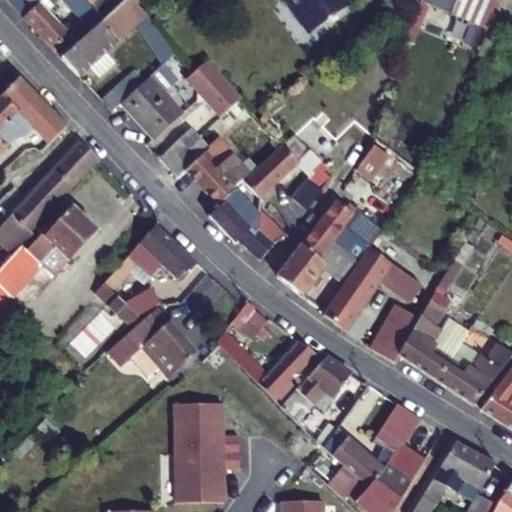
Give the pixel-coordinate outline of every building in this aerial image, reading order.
[(40,0),(8,0),(23,17),(40,0)] [(61,58),(80,42),(40,0),(23,17),(61,58)] [(141,27),(148,22),(132,0),(127,0),(114,11),(107,18),(97,26),(80,42),(61,58),(79,77),(89,67),(106,52),(137,23),(141,27)] [(85,0),(66,0),(77,10),(80,7),(85,0)] [(97,26),(107,18),(88,0),(85,0),(80,7),(97,26)] [(88,0),(107,18),(114,11),(103,0),(88,0)] [(285,0),(286,1),(288,0),(311,32),(348,5),(344,0),(285,0)] [(499,2),(493,0),(480,0),(475,15),(479,16),(469,40),(482,46),(489,27),(499,2)] [(511,10),(511,0),(499,0),(499,2),(489,27),(503,32),(511,10)] [(173,56),(148,22),(141,27),(142,28),(137,32),(163,65),(173,56)] [(106,52),(89,67),(100,78),(117,63),(106,52)] [(192,75),(187,80),(202,95),(221,114),(241,95),(207,61),(192,75)] [(119,105),(139,86),(127,75),(100,100),(111,112),(119,105)] [(139,86),(119,105),(154,140),(181,115),(149,77),(139,86)] [(48,144),(65,127),(34,93),(20,78),(3,93),(19,112),(0,128),(0,146),(11,138),(25,134),(32,127),(48,144)] [(0,128),(19,112),(3,93),(0,96),(0,128)] [(48,144),(32,127),(25,134),(34,145),(41,150),(48,144)] [(161,159),(177,176),(184,168),(199,153),(208,143),(194,129),(161,159)] [(257,191),(263,197),(299,162),(308,172),(291,194),(305,204),(329,172),(324,167),(327,163),(294,133),(285,141),(243,177),(246,180),(257,191)] [(0,243),(14,257),(26,243),(36,233),(33,230),(95,160),(79,142),(0,232),(0,243)] [(370,181),(391,154),(376,142),(355,169),(370,181)] [(184,168),(220,201),(243,177),(241,175),(254,163),(245,155),(239,159),(228,149),(213,164),(199,153),(184,168)] [(257,191),(246,180),(212,212),(236,240),(239,238),(258,259),(269,245),(255,227),(257,222),(243,205),(257,191)] [(384,232),(385,231),(361,213),(358,217),(350,211),(351,210),(332,197),(331,199),(299,243),(319,257),(328,245),(345,257),(358,267),(372,248),(384,232)] [(0,302),(5,297),(8,299),(13,294),(41,263),(54,276),(72,257),(74,258),(89,241),(105,225),(82,201),(49,234),(46,232),(31,248),(26,243),(14,257),(0,272),(0,302)] [(269,245),(283,234),(260,207),(257,222),(255,227),(269,245)] [(195,264),(154,226),(104,282),(113,291),(136,263),(150,276),(161,265),(179,281),(195,264)] [(303,298),(325,268),(316,261),(319,257),(299,243),(275,276),(303,298)] [(325,268),(334,274),(345,257),(328,245),(319,257),(316,261),(325,268)] [(415,301),(426,285),(372,248),(358,267),(343,288),(324,314),(343,329),(346,331),(383,279),(415,301)] [(343,288),(358,267),(345,257),(334,274),(331,278),(343,288)] [(202,275),(186,296),(211,314),(227,294),(202,275)] [(104,282),(95,291),(128,324),(137,316),(136,314),(113,291),(104,282)] [(152,289),(125,302),(136,314),(137,316),(145,311),(153,307),(157,306),(160,305),(152,289)] [(229,322),(236,328),(253,310),(254,307),(246,300),(243,304),(229,322)] [(400,355),(436,379),(446,364),(434,356),(436,352),(432,349),(441,336),(436,332),(446,316),(431,305),(423,318),(400,355)] [(395,362),(400,355),(423,318),(405,306),(373,351),(395,362)] [(266,322),(253,310),(236,328),(251,341),(266,322)] [(158,367),(168,377),(196,352),(156,311),(107,356),(119,368),(129,359),(146,377),(158,367)] [(97,312),(65,350),(81,362),(112,325),(97,312)] [(294,373),(304,364),(315,352),(297,341),(267,372),(223,329),(215,340),(217,342),(279,404),(288,394),(291,391),(284,385),(294,373)] [(446,364),(436,379),(473,403),(510,355),(495,345),(484,360),(481,358),(470,371),(466,369),(461,374),(446,364)] [(324,358),(315,352),(304,364),(311,371),(324,358)] [(291,391),(288,394),(306,410),(324,390),(333,396),(352,373),(326,357),(324,358),(311,371),(302,381),(291,391)] [(479,408),(511,427),(511,365),(479,408)] [(291,391),(302,381),(294,373),(284,385),(291,391)] [(279,404),(295,424),(306,410),(288,394),(279,404)] [(396,402),(376,435),(389,443),(391,444),(411,412),(396,402)] [(238,454),(237,437),(221,437),(221,405),(174,405),(174,454),(238,454)] [(368,487),(386,464),(380,460),(335,428),(321,449),(330,458),(362,482),(368,487)] [(391,444),(389,443),(380,460),(386,464),(396,447),(391,444)] [(472,501),(476,492),(492,462),(454,443),(411,511),(428,511),(437,498),(440,500),(447,487),(472,501)] [(386,464),(368,487),(393,506),(421,463),(396,447),(386,464)] [(238,470),(238,454),(174,454),(175,503),(222,503),(221,470),(238,470)] [(511,479),(500,498),(508,504),(511,506),(511,479)] [(362,482),(349,500),(365,511),(388,511),(393,506),(368,487),(362,482)] [(487,511),(492,502),(476,492),(472,501),(466,511),(487,511)] [(505,511),(508,504),(500,498),(499,500),(495,511),(505,511)] [(322,511),(323,503),(282,503),(282,511),(322,511)]
